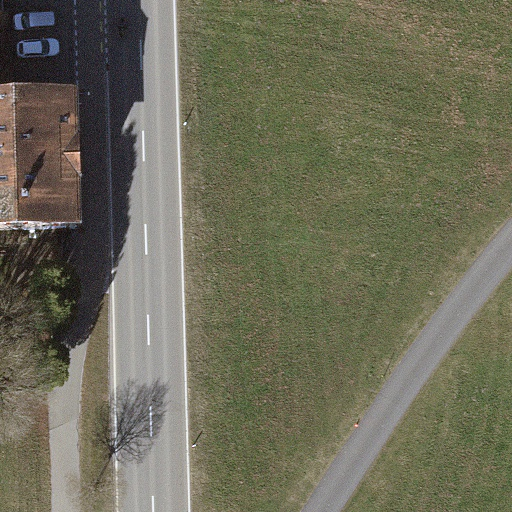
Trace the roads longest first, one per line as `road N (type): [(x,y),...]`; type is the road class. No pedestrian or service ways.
road 1 (primary): [(153,511),(139,0)]
road 2 (residential): [(322,511),(511,242)]
